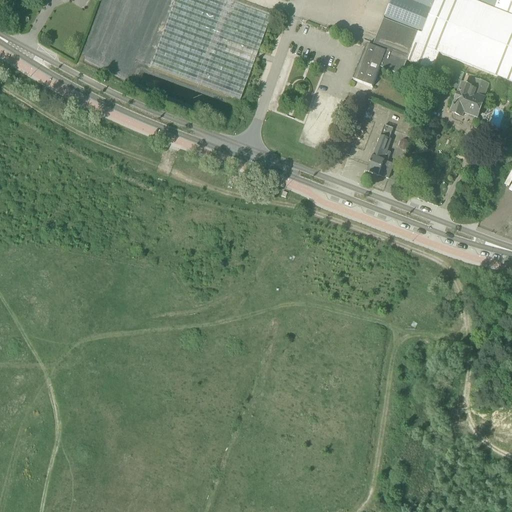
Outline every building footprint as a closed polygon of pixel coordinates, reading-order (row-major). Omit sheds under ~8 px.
[(240,100),(243,91),(271,15),(229,0),(174,0),(150,67),(240,100)] [(511,0),(391,0),(385,18),(384,20),(378,34),(416,49),(435,0),(468,0),(511,17),(511,0)] [(511,17),(468,0),(435,0),(416,49),(439,57),(440,55),(511,83),(511,17)] [(367,45),(354,81),(373,88),(380,68),(402,77),(408,62),(433,72),(439,57),(416,49),(378,34),(373,48),(367,45)] [(446,86),(458,91),(450,114),(463,119),(464,115),(478,121),(486,99),(485,98),(490,85),(475,80),(474,84),(471,83),(470,86),(461,83),(464,74),(451,69),(446,86)] [(436,109),(438,100),(430,99),(428,107),(436,109)] [(369,110),(379,114),(381,107),(372,103),(369,110)] [(385,126),(367,172),(379,176),(389,179),(394,165),(387,163),(391,153),(385,151),(392,132),(395,133),(398,126),(386,122),(385,126)] [(493,132),(490,143),(496,145),(500,135),(493,132)]
